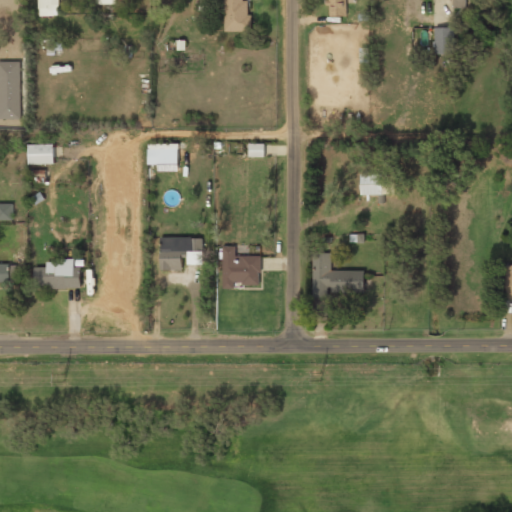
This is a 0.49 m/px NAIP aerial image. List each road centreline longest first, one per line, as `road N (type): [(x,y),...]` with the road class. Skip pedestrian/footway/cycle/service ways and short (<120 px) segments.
road 1 (tertiary): [(511,345),(0,344)]
road 2 (residential): [(288,346),(289,0)]
